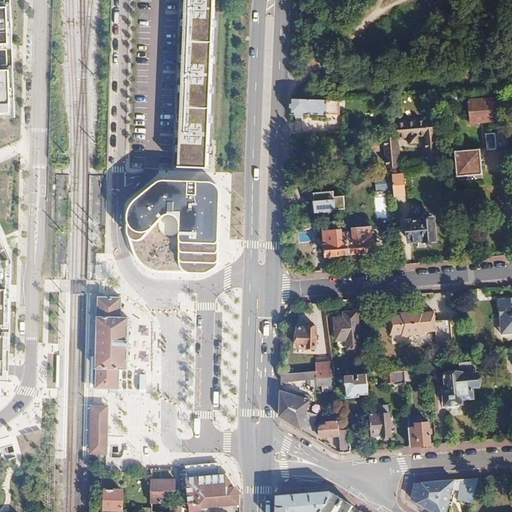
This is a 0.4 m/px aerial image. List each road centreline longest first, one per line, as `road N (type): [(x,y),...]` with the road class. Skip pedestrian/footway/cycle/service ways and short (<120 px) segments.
road 1 (residential): [(42,0),(31,348),(25,392),(0,419)]
road 2 (primary): [(261,0),(250,288)]
road 3 (primary): [(271,287),(280,0)]
road 4 (residential): [(271,287),(511,270)]
road 5 (residential): [(340,476),(511,459)]
road 6 (primary): [(250,288),(245,420),(257,442)]
road 7 (primary): [(257,442),(266,413),(271,287)]
